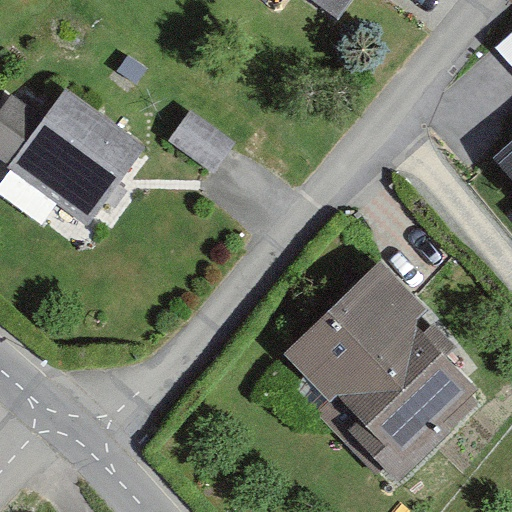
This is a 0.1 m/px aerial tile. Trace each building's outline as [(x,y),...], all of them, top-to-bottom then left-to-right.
[(350,0),(313,0),(337,17),(350,0)] [(511,36),(499,47),(511,61),(511,36)] [(148,69),(128,56),(117,72),(137,85),(148,69)] [(0,110),(0,161),(87,226),(111,193),(145,147),(66,90),(53,108),(44,120),(14,97),(11,95),(0,110)] [(235,144),(193,110),(170,138),(212,172),(223,158),(230,151),(235,144)] [(511,178),(511,152),(499,163),(511,178)] [(378,269),(288,354),(330,398),(338,390),(365,419),(352,430),(398,479),(448,432),(439,423),(474,390),(407,320),(417,311),(378,269)]
